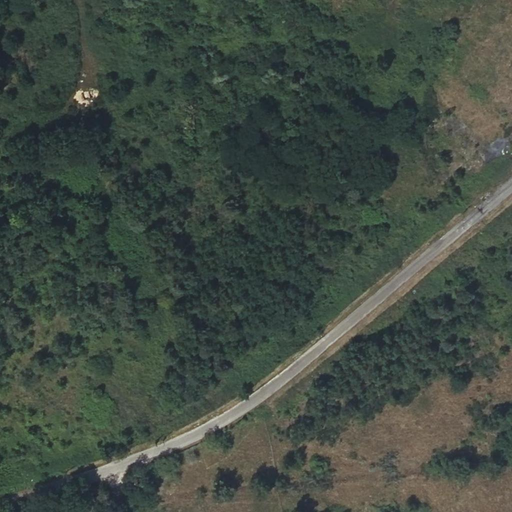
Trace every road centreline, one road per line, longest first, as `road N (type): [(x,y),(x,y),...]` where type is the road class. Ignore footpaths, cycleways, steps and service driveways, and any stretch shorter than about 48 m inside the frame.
road 1 (unclassified): [(511,185),(223,422),(115,465)]
road 2 (unclassified): [(115,465),(0,502)]
